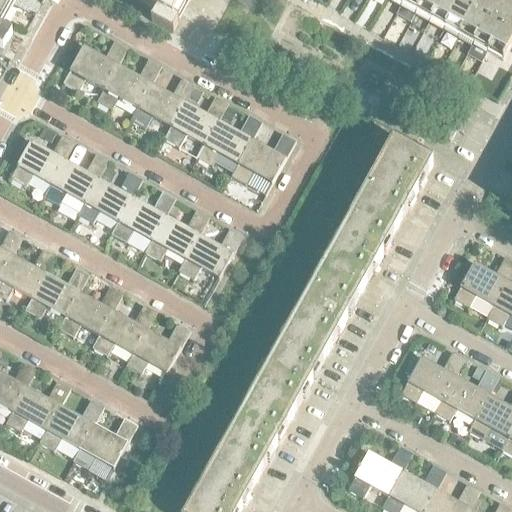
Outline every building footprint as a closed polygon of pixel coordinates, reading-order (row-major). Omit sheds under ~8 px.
[(0,0),(0,55),(12,34),(0,27),(0,18),(10,0),(0,0)] [(134,0),(156,12),(151,22),(172,34),(178,23),(173,20),(183,0),(134,0)] [(424,0),(405,0),(403,6),(417,14),(424,0)] [(424,0),(417,14),(431,22),(443,0),(424,0)] [(443,0),(431,22),(445,29),(461,0),(443,0)] [(461,0),(445,29),(460,38),(480,0),(461,0)] [(480,0),(460,38),(474,46),(498,2),(493,0),(480,0)] [(474,46),(488,54),(511,11),(511,10),(498,2),(474,46)] [(511,45),(511,11),(488,54),(503,62),(511,45)] [(128,50),(116,44),(105,64),(82,51),(63,86),(78,95),(85,82),(103,92),(117,70),(128,50)] [(117,70),(103,92),(96,105),(112,113),(119,100),(137,111),(149,89),(150,89),(161,69),(149,62),(138,82),(117,70)] [(195,88),(183,81),(172,101),(150,89),(149,89),(137,111),(137,112),(136,112),(130,123),(145,132),(152,119),(171,129),(170,131),(171,131),(184,107),(195,88)] [(188,100),(197,105),(202,95),(194,90),(188,100)] [(197,161),(198,161),(204,150),(205,150),(217,126),(228,106),(216,100),(205,119),(184,107),(171,131),(170,131),(164,142),(179,151),(186,138),(204,148),(197,161)] [(456,118),(460,110),(454,107),(450,114),(456,118)] [(222,119),(229,123),(234,114),(227,110),(222,119)] [(231,179),(232,180),(238,169),(239,169),(251,145),(262,125),(250,118),(239,138),(217,126),(205,150),(204,150),(198,161),(212,169),(220,156),(238,166),(231,179)] [(445,125),(444,125),(438,137),(450,144),(456,131),(452,129),(445,125)] [(253,175),(272,186),(296,144),(284,137),(273,157),(251,145),(239,169),(238,169),(232,180),(246,188),(253,175)] [(64,165),(75,145),(63,139),(52,158),(29,146),(10,181),(25,189),(33,177),(51,187),(50,188),(51,188),(63,165),(64,165)] [(393,143),(358,207),(398,229),(433,165),(422,159),(424,156),(418,153),(417,156),(393,143)] [(97,183),(98,184),(108,164),(97,157),(86,177),(64,165),(63,165),(51,188),(50,188),(44,200),(59,208),(66,195),(84,205),(97,183)] [(107,184),(112,175),(105,171),(100,180),(107,184)] [(119,196),(98,184),(97,183),(84,205),(77,218),(93,227),(100,214),(118,224),(117,225),(118,226),(130,203),(131,202),(142,183),(130,176),(119,196)] [(153,214),(131,202),(130,203),(118,226),(117,225),(111,237),(126,245),(133,233),(151,243),(144,255),(145,256),(152,244),(165,221),(176,201),(164,195),(153,214)] [(363,292),(398,229),(358,207),(322,270),(363,292)] [(186,233),(165,221),(152,244),(145,256),(160,264),(167,251),(185,261),(185,262),(186,263),(199,240),(198,240),(209,220),(197,213),(186,233)] [(210,241),(218,227),(209,222),(201,236),(210,241)] [(220,252),(199,240),(186,263),(185,262),(178,274),(193,283),(200,270),(220,281),(243,239),(231,232),(220,252)] [(0,279),(11,260),(22,240),(10,234),(0,252),(0,279)] [(56,259),(44,252),(33,272),(11,260),(0,279),(0,299),(6,303),(13,290),(32,300),(44,278),(45,279),(56,259)] [(495,310),(507,287),(511,276),(511,263),(506,260),(495,280),(472,267),(453,302),(468,311),(475,298),(494,308),(486,321),(487,322),(494,309),(495,310)] [(327,356),(363,292),(322,270),(287,334),(327,356)] [(78,297),(89,278),(77,271),(66,291),(45,279),(44,278),(32,300),(25,313),(40,322),(47,309),(65,319),(78,297)] [(511,289),(507,287),(495,310),(494,309),(487,322),(502,330),(509,317),(511,318),(511,289)] [(100,309),(78,297),(65,319),(58,332),(73,340),(81,328),(99,338),(92,351),(93,351),(99,340),(112,316),(123,296),(111,290),(100,309)] [(99,340),(93,351),(107,359),(114,346),(132,356),(131,358),(133,359),(146,335),(157,315),(145,308),(134,328),(112,316),(99,340)] [(148,365),(167,375),(190,334),(178,327),(167,347),(146,335),(133,359),(131,358),(125,369),(141,378),(148,365)] [(292,419),(327,356),(287,334),(252,397),(292,419)] [(429,347),(426,352),(432,355),(435,350),(429,347)] [(423,393),(441,403),(442,404),(454,382),(465,362),(453,355),(442,375),(420,362),(400,397),(416,406),(423,393)] [(0,407),(12,414),(25,392),(26,392),(37,373),(25,366),(14,386),(0,378),(0,407)] [(475,423),(488,400),(499,380),(487,374),(486,375),(476,370),(471,380),(480,385),(476,394),(454,382),(442,404),(441,403),(434,416),(449,425),(456,412),(474,422),(467,435),(468,435),(475,423)] [(407,371),(402,380),(408,383),(413,374),(407,371)] [(47,434),(59,411),(70,391),(58,385),(47,404),(26,392),(25,392),(12,414),(5,427),(21,435),(28,423),(46,433),(47,434)] [(257,483),(292,419),(252,397),(217,461),(257,483)] [(511,407),(509,412),(488,400),(475,423),(468,435),(483,443),(490,430),(508,440),(508,441),(511,434),(511,407)] [(61,441),(80,451),(80,452),(92,429),(93,430),(104,410),(92,403),(81,423),(59,411),(47,434),(46,433),(39,445),(54,454),(61,441)] [(421,421),(418,426),(426,431),(429,425),(421,421)] [(95,460),(114,471),(137,429),(125,422),(114,442),(93,430),(92,429),(80,452),(80,451),(73,464),(88,473),(95,460)] [(511,434),(508,441),(508,440),(501,453),(511,459),(511,434)] [(451,436),(448,443),(459,449),(463,442),(451,436)] [(412,457),(400,450),(389,470),(367,457),(347,492),(363,501),(370,488),(388,498),(381,511),(382,511),(389,499),(401,477),(402,477),(401,476),(412,457)] [(188,511),(240,511),(257,483),(217,461),(188,511)] [(425,511),(435,495),(446,475),(434,469),(423,488),(402,477),(401,477),(389,499),(382,511),(400,511),(404,507),(413,511),(425,511)] [(469,511),(480,494),(468,487),(457,507),(435,495),(425,511),(469,511)]
